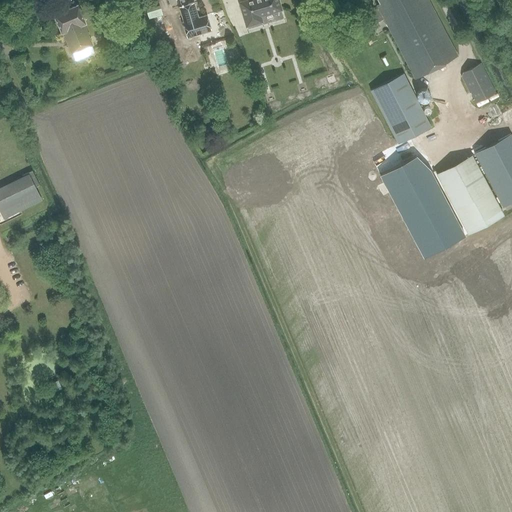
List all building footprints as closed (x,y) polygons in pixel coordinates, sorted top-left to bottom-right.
[(253,0),(241,4),(247,26),(248,26),(247,23),(260,19),(260,16),(281,10),(277,0),(253,0)] [(416,78),(458,55),(428,0),(378,0),(380,3),(377,5),(379,8),(370,12),(371,14),(366,17),(370,23),(375,20),(377,23),(385,19),(416,78)] [(195,2),(179,6),(184,21),(182,21),(187,38),(212,30),(208,15),(199,17),(195,2)] [(78,4),(54,14),(62,34),(64,33),(72,54),(84,49),(92,45),(84,25),(86,24),(78,4)] [(154,16),(168,14),(167,8),(153,10),(154,16)] [(474,103),(495,93),(480,63),(460,73),(474,103)] [(416,97),(415,96),(404,75),(372,92),(400,145),(432,128),(418,101),(417,99),(416,98),(416,97)] [(511,136),(510,134),(475,153),(503,206),(511,201),(511,136)] [(472,155),(435,174),(467,235),(504,215),(472,155)] [(405,163),(381,176),(425,259),(452,245),(467,237),(433,170),(418,156),(405,163)] [(28,173),(22,175),(25,181),(31,178),(35,187),(39,185),(32,170),(28,173)] [(0,210),(3,216),(40,197),(35,187),(31,178),(25,181),(0,192),(0,210)] [(53,382),(50,384),(50,385),(54,392),(62,388),(58,380),(56,381),(53,382)]
